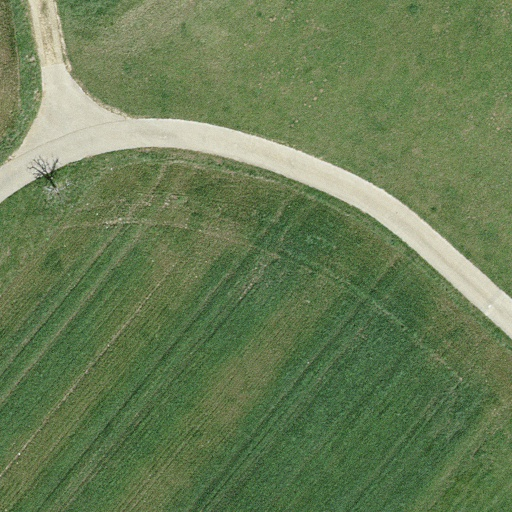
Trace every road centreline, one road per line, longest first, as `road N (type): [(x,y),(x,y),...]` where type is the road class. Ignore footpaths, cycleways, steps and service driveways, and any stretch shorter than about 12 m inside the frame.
road 1 (track): [(511,317),(380,206),(294,164),(210,138),(172,131),(100,136),(0,184)]
road 2 (track): [(35,0),(64,147)]
